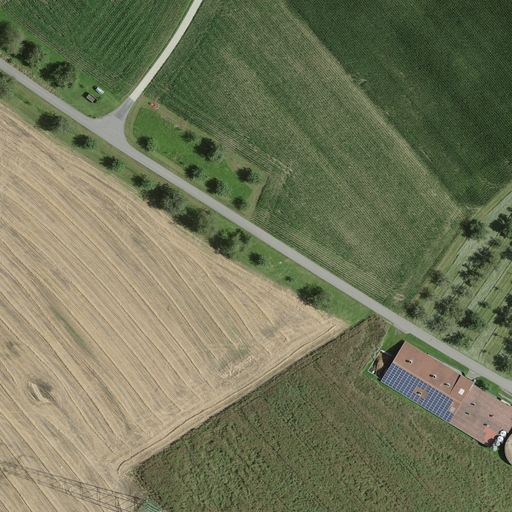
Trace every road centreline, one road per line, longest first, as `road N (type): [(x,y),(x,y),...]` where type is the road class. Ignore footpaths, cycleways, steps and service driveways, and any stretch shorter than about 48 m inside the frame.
road 1 (unclassified): [(0,64),(511,390)]
road 2 (track): [(106,138),(199,0)]
